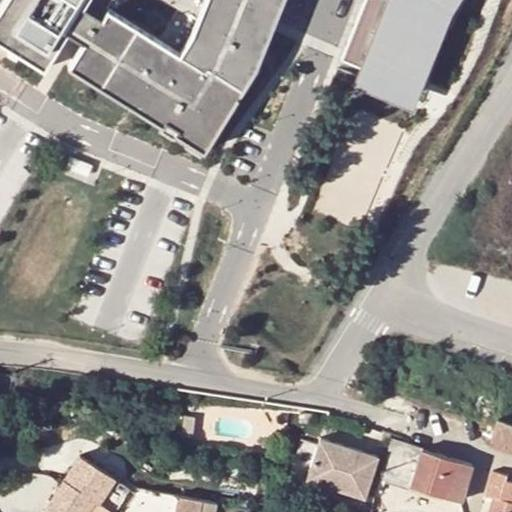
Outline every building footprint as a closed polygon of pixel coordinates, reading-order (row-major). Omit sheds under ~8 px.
[(4,0),(0,8),(0,39),(44,67),(67,30),(85,41),(70,65),(163,123),(166,118),(179,126),(176,131),(204,148),(256,65),(281,0),(364,0),(342,58),(366,67),(362,76),(408,96),(445,8),(450,0),(4,0)] [(511,421),(511,398),(507,397),(500,417),(511,421)] [(491,443),(511,449),(511,421),(500,417),(491,443)] [(183,434),(193,435),(195,419),(184,418),(183,434)] [(361,454),(320,440),(308,480),(341,492),(361,454)] [(393,441),(390,450),(402,455),(405,445),(393,441)] [(394,480),(409,485),(420,449),(405,445),(402,455),(394,480)] [(455,459),(420,449),(409,485),(457,500),(465,472),(452,468),(455,459)] [(361,454),(341,492),(365,500),(378,459),(361,454)] [(117,478),(84,456),(46,511),(91,511),(98,502),(102,504),(117,478)] [(508,476),(491,471),(486,489),(493,492),(490,503),(505,508),(509,496),(511,496),(511,483),(506,482),(508,476)] [(217,511),(219,503),(179,496),(176,511),(217,511)] [(102,504),(98,502),(91,511),(100,511),(104,506),(102,504)]
